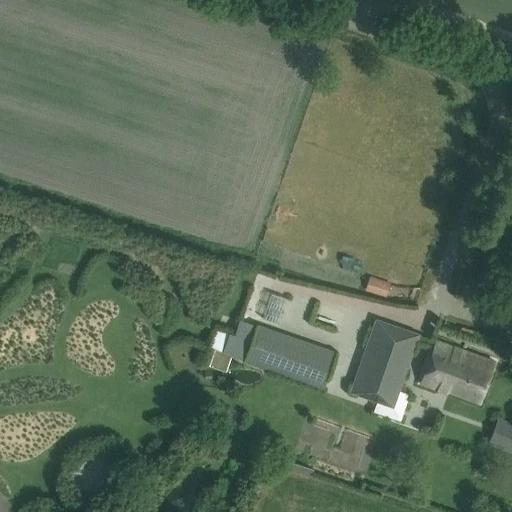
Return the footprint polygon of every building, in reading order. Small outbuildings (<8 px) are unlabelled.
[(373,278),(370,291),(392,296),(395,283),(373,278)] [(508,298),(474,287),(469,304),(503,315),(508,298)] [(265,317),(282,323),(293,295),(276,289),(265,317)] [(417,335),(376,320),(352,391),(393,405),(417,335)] [(335,353),(258,326),(257,329),(251,327),(250,332),(256,334),(245,364),(322,391),(335,353)] [(461,351),(436,342),(420,384),(430,388),(447,395),(448,392),(479,403),(493,363),(461,351)] [(511,424),(497,419),(488,444),(511,453),(511,424)] [(312,422),(309,438),(359,448),(355,468),(369,471),(376,434),(312,422)]
